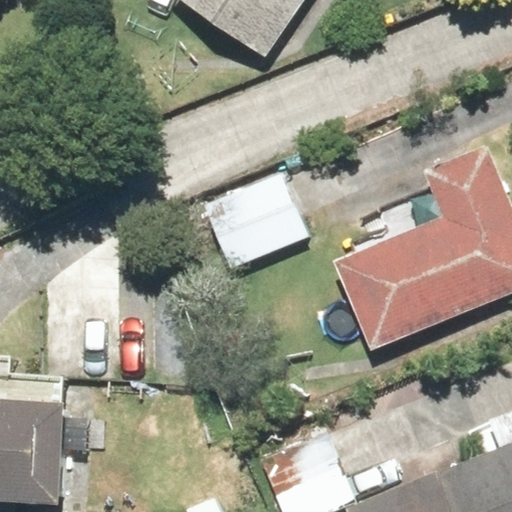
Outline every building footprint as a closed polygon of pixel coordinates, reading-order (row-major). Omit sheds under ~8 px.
[(165,0),(260,66),(306,0),(165,0)] [(442,231),(331,275),(366,363),(511,305),(511,210),(488,151),(420,178),(442,231)] [(296,176),(216,208),(242,275),(323,243),(296,176)] [(51,511),(56,416),(0,413),(0,511),(51,511)] [(511,511),(511,449),(355,511),(511,511)]
